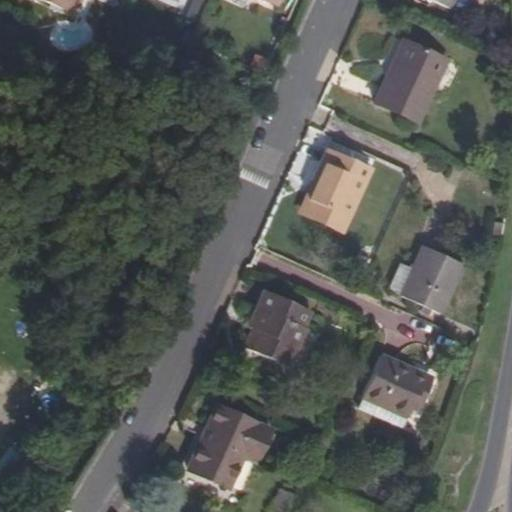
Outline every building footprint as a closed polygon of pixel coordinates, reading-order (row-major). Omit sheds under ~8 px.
[(36,0),(68,14),(74,0),(36,0)] [(429,0),(451,10),(455,0),(429,0)] [(374,103),(417,123),(445,62),(402,42),(374,103)] [(227,133),(220,149),(232,154),(236,156),(243,139),(227,133)] [(308,200),(339,215),(349,219),(366,182),(352,175),(358,163),(326,149),(310,185),(313,187),(308,200)] [(333,228),(339,215),(308,200),(301,214),(333,228)] [(492,234),(502,236),(504,224),(493,223),(492,234)] [(410,274),(402,292),(400,296),(439,314),(462,264),(423,246),(410,274)] [(390,287),(402,292),(410,274),(398,268),(390,287)] [(242,346),(289,368),(307,329),(303,327),(311,311),(263,290),(246,327),(251,329),(242,346)] [(429,383),(409,374),(411,370),(379,355),(361,397),(406,418),(415,399),(421,402),(429,383)] [(432,378),(411,370),(409,374),(429,383),(432,378)] [(402,427),(406,418),(361,397),(356,406),(402,427)] [(256,462),(270,430),(216,406),(187,469),(229,488),(243,456),(256,462)] [(270,510),(274,511),(286,511),(295,494),(280,488),(270,510)]
